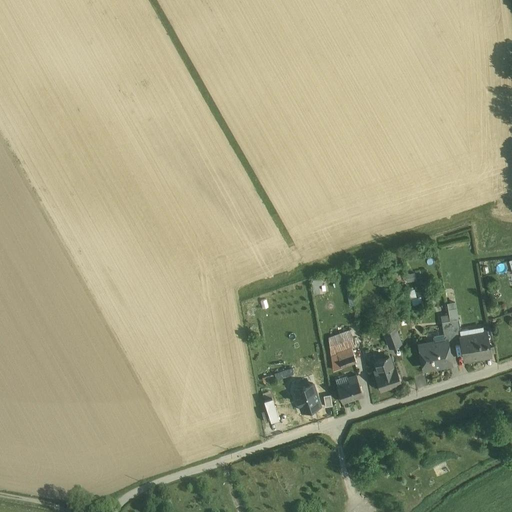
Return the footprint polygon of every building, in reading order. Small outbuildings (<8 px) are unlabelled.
[(407,273),(409,281),(418,279),(416,271),(407,273)] [(313,278),(314,294),(328,292),(326,276),(313,278)] [(413,304),(424,302),(421,287),(411,288),(413,304)] [(384,331),(390,348),(404,343),(398,326),(384,331)] [(327,336),(336,369),(360,362),(351,329),(327,336)] [(488,332),(461,337),(465,360),(493,354),(488,332)] [(446,339),(421,344),(426,367),(451,362),(446,339)] [(381,372),(395,367),(392,356),(377,361),(381,372)] [(381,372),(375,373),(379,389),(400,383),(395,367),(381,372)] [(287,369),(278,372),(280,377),(289,374),(287,369)] [(358,379),(338,387),(344,403),(364,395),(358,379)] [(313,383),(295,389),(302,411),(320,406),(313,383)] [(327,406),(334,404),(332,393),(324,395),(327,406)] [(267,398),(274,420),(283,417),(276,395),(267,398)]
